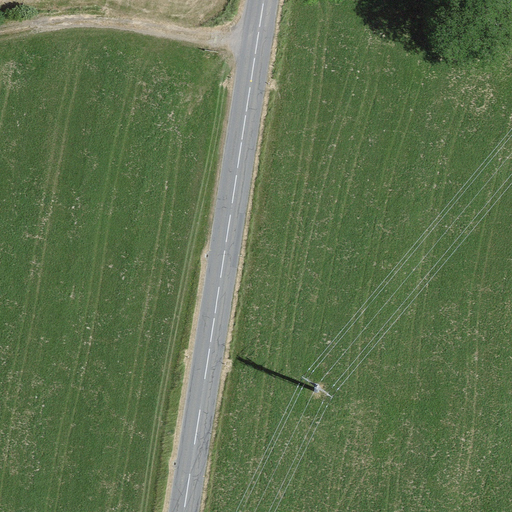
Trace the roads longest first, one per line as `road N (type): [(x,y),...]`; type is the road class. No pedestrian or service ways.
road 1 (secondary): [(183,511),(263,0)]
road 2 (track): [(257,38),(110,21),(0,29)]
